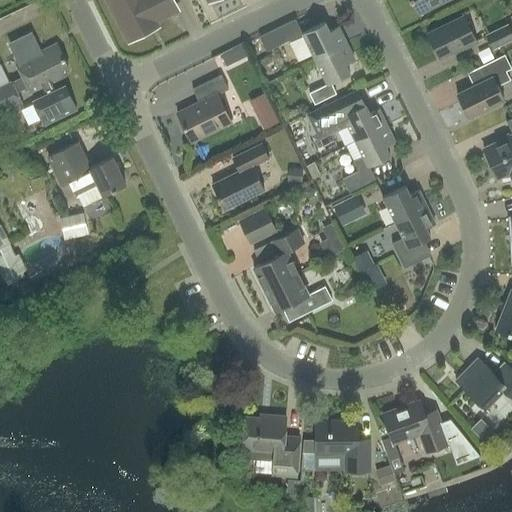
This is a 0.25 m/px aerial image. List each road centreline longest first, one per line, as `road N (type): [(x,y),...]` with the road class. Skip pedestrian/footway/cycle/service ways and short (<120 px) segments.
road 1 (residential): [(302,373),(359,379),(430,347),(465,297),(472,267),(467,214),(364,0)]
road 2 (residential): [(302,373),(267,360),(232,320),(118,89)]
road 3 (residential): [(118,89),(302,0)]
